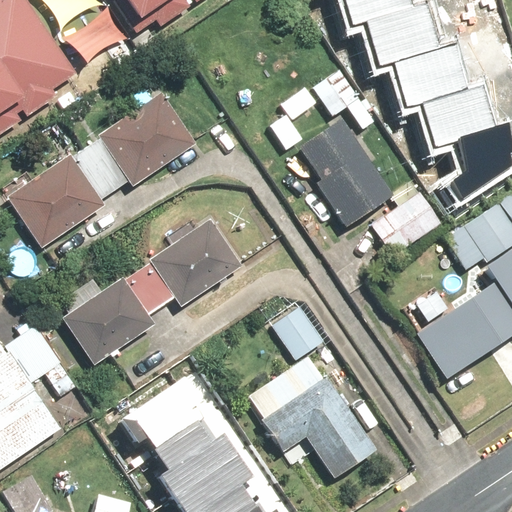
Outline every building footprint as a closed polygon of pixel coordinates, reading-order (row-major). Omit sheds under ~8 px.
[(72,77),(19,0),(0,0),(0,134),(52,99),(48,93),(72,77)] [(108,0),(107,1),(130,36),(149,23),(155,32),(202,0),(108,0)] [(309,0),(322,0),(336,43),(350,34),(357,72),(421,52),(413,3),(395,8),(392,0),(307,0),(308,1),(309,0)] [(479,0),(415,0),(474,18),(479,0)] [(435,54),(381,75),(393,114),(409,110),(418,149),(438,144),(449,208),(506,177),(491,127),(475,134),(465,92),(448,94),(435,54)] [(333,71),(302,91),(322,121),(339,110),(353,131),(367,122),(333,71)] [(297,91),(273,107),(283,122),(307,106),(297,91)] [(157,94),(92,137),(127,190),(192,148),(157,94)] [(277,118),(261,130),(278,151),(294,139),(277,118)] [(387,197),(336,121),(293,149),(315,182),(309,186),(338,229),(387,197)] [(37,251),(98,208),(63,158),(1,201),(37,251)] [(436,223),(408,184),(384,200),(390,208),(362,228),(384,260),(436,223)] [(458,270),(475,258),(479,265),(511,242),(511,187),(437,238),(458,270)] [(205,222),(144,261),(176,309),(237,270),(205,222)] [(511,271),(412,336),(441,382),(511,335),(511,271)] [(150,328),(118,279),(55,320),(87,369),(150,328)] [(263,327),(288,363),(317,342),(293,307),(263,327)] [(0,354),(0,459),(51,424),(22,382),(49,363),(28,335),(0,354)] [(371,452),(322,379),(254,424),(275,457),(301,439),(328,480),(371,452)] [(189,380),(125,423),(140,445),(151,439),(162,454),(203,427),(190,405),(201,398),(189,380)] [(203,427),(162,454),(172,469),(161,477),(175,496),(238,455),(223,433),(213,440),(203,427)] [(238,455),(175,496),(185,511),(199,511),(200,511),(233,511),(253,500),(239,478),(250,471),(238,455)] [(42,511),(20,475),(0,487),(0,511),(42,511)] [(260,511),(253,500),(233,511),(276,511),(272,506),(263,511),(260,511)]
